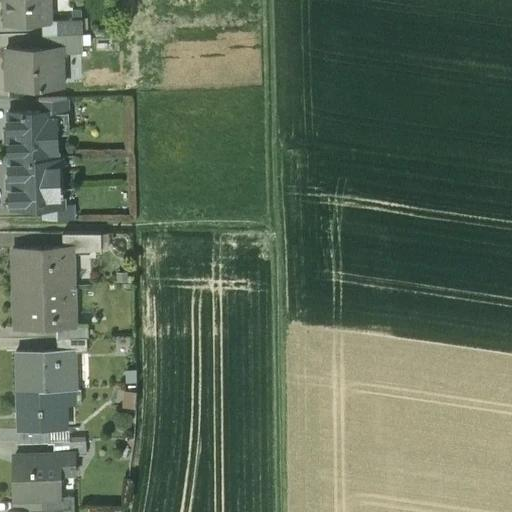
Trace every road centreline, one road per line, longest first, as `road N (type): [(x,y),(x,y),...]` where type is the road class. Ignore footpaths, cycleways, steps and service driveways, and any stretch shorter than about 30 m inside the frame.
road 1 (track): [(267,0),(278,511)]
road 2 (track): [(272,224),(0,225)]
